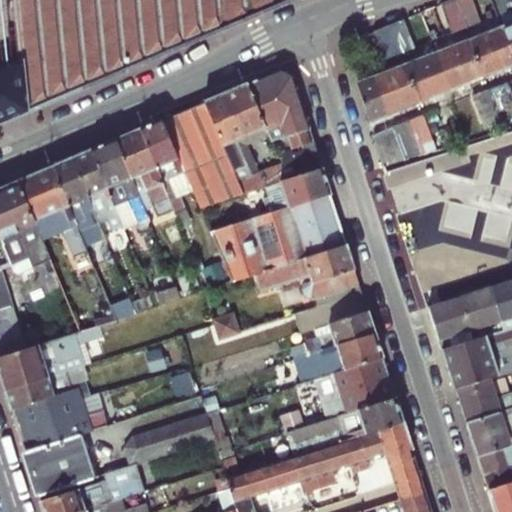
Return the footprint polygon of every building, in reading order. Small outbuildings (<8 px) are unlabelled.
[(0,120),(283,0),(14,0),(21,66),(0,69),(0,120)] [(0,0),(0,69),(21,66),(14,0),(0,0)] [(465,27),(454,0),(449,0),(440,4),(451,33),(465,27)] [(479,22),(470,0),(454,0),(465,27),(479,22)] [(508,46),(511,44),(511,15),(506,0),(490,0),(501,27),(508,46)] [(484,7),(479,9),(483,19),(488,17),(484,7)] [(415,47),(404,19),(389,26),(399,54),(415,47)] [(389,26),(374,32),(385,60),(399,54),(389,26)] [(477,58),(508,46),(501,27),(470,39),(477,58)] [(443,71),(477,58),(470,39),(436,52),(443,71)] [(511,64),(511,55),(508,46),(477,58),(485,76),(511,64)] [(443,71),(436,52),(404,65),(410,84),(443,71)] [(449,89),(485,76),(477,58),(443,71),(449,89)] [(410,84),(404,65),(374,76),(381,95),(410,84)] [(298,77),(286,71),(253,85),(272,130),(278,142),(293,137),(315,129),(298,77)] [(449,89),(443,71),(410,84),(417,102),(449,89)] [(374,76),(357,83),(369,121),(387,113),(381,95),(374,76)] [(417,102),(410,84),(381,95),(387,113),(417,102)] [(272,130),(253,85),(210,104),(241,181),(253,176),(240,143),(272,130)] [(503,123),(490,88),(477,93),(491,128),(503,123)] [(241,181),(210,104),(168,122),(189,173),(204,209),(247,195),(243,184),(241,181)] [(392,124),(392,127),(404,159),(422,153),(435,149),(422,113),(392,124)] [(168,122),(146,131),(178,211),(186,229),(197,225),(185,196),(182,198),(174,179),(189,173),(168,122)] [(392,127),(373,134),(383,166),(403,159),(404,159),(392,127)] [(298,151),(320,143),(315,129),(293,137),(298,151)] [(178,211),(146,131),(123,141),(150,208),(155,205),(160,218),(178,211)] [(150,208),(123,141),(98,151),(120,202),(121,205),(131,200),(144,230),(157,226),(150,208)] [(435,149),(422,153),(436,196),(459,189),(446,147),(435,149)] [(77,160),(99,211),(112,241),(121,237),(113,218),(110,219),(105,208),(120,202),(98,151),(77,160)] [(436,196),(422,153),(404,159),(403,159),(416,202),(436,196)] [(416,202),(403,159),(383,166),(397,209),(416,202)] [(77,160),(59,168),(92,246),(101,266),(107,263),(87,217),(99,211),(77,160)] [(24,183),(39,219),(54,213),(62,233),(69,231),(78,252),(92,246),(59,168),(24,183)] [(244,224),(336,194),(328,168),(290,181),(270,187),(274,198),(255,205),(254,209),(240,213),(244,224)] [(243,184),(247,195),(270,187),(290,181),(287,170),(243,184)] [(24,183),(0,193),(0,224),(6,240),(17,265),(19,269),(22,271),(23,272),(28,272),(32,272),(57,261),(39,219),(24,183)] [(236,283),(259,275),(352,245),(336,194),(244,224),(215,233),(236,283)] [(352,245),(259,275),(265,294),(313,278),(314,283),(311,284),(308,290),(310,297),(319,298),(340,291),(365,283),(352,245)] [(17,265),(3,270),(6,277),(22,271),(19,269),(17,265)] [(0,358),(0,359),(29,350),(6,277),(3,270),(0,270),(0,358)] [(511,280),(493,287),(502,319),(505,328),(511,326),(511,280)] [(344,301),(368,294),(365,283),(340,291),(344,301)] [(462,297),(471,329),(502,319),(493,287),(462,297)] [(181,291),(161,297),(164,306),(185,300),(181,291)] [(308,333),(374,312),(368,294),(344,301),(302,315),(308,333)] [(428,308),(441,349),(474,338),(471,329),(462,297),(428,308)] [(315,356),(316,356),(381,335),(374,312),(308,333),(315,356)] [(226,340),(244,334),(239,317),(221,323),(226,340)] [(0,359),(11,391),(73,371),(91,365),(85,344),(110,336),(107,325),(29,350),(0,359)] [(453,388),(455,388),(497,374),(490,352),(511,344),(511,326),(505,328),(474,338),(441,349),(440,349),(453,388)] [(303,387),(327,380),(389,359),(381,335),(316,356),(320,369),(299,376),(303,387)] [(389,359),(327,380),(338,414),(343,413),(344,416),(400,397),(389,359)] [(11,391),(30,453),(86,435),(114,426),(110,411),(93,416),(87,399),(97,396),(91,379),(76,384),(73,371),(11,391)] [(455,388),(466,421),(511,405),(511,392),(506,394),(500,373),(497,374),(455,388)] [(400,397),(344,416),(348,428),(297,445),(301,456),(383,430),(408,422),(400,397)] [(511,405),(466,421),(483,471),(511,461),(511,456),(508,445),(511,444),(511,405)] [(130,449),(136,467),(221,439),(213,414),(138,438),(130,449)] [(405,500),(431,493),(408,422),(383,430),(391,456),(405,500)] [(373,469),(371,462),(391,456),(383,430),(301,456),(298,457),(306,482),(308,482),(311,493),(340,483),(337,473),(358,466),(360,473),(373,469)] [(30,453),(44,496),(100,479),(86,435),(30,453)] [(221,439),(208,444),(215,470),(229,466),(221,439)] [(261,511),(257,497),(306,482),(298,457),(232,478),(242,508),(242,511),(261,511)] [(511,511),(511,461),(483,471),(495,511),(511,511)] [(45,501),(49,511),(83,511),(103,506),(148,491),(144,480),(140,481),(136,467),(108,476),(110,481),(45,501)] [(436,511),(431,493),(405,500),(408,511),(436,511)]
